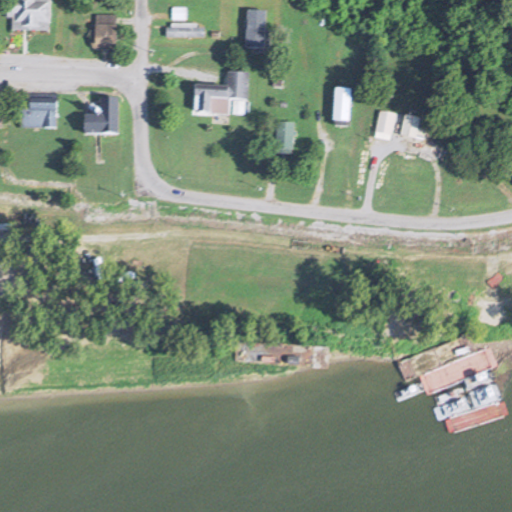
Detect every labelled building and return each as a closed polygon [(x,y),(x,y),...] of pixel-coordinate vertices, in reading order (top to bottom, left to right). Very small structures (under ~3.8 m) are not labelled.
[(10,33),(47,33),(46,3),(7,2),(10,33)] [(184,9),(171,10),(172,21),(185,20),(184,9)] [(90,48),(116,47),(116,12),(92,10),(90,48)] [(172,18),(172,23),(165,24),(166,34),(206,37),(205,27),(199,25),(198,18),(172,18)] [(198,79),(226,79),(229,66),(250,67),(248,94),(231,94),(231,109),(201,108),(198,79)] [(339,82),(354,82),(351,121),(334,121),(339,82)] [(16,88),(53,88),(53,128),(16,125),(16,88)] [(0,92),(9,92),(8,129),(0,128),(0,92)] [(81,137),(117,138),(117,100),(97,98),(97,115),(80,116),(81,137)] [(232,115),(243,115),(243,103),(232,103),(232,115)] [(407,109),(421,111),(417,136),(402,133),(407,109)] [(390,138),(394,116),(378,113),(374,135),(390,138)] [(275,117),(293,117),(294,147),(273,147),(275,117)] [(511,164),(501,165),(501,179),(511,178),(511,164)]
